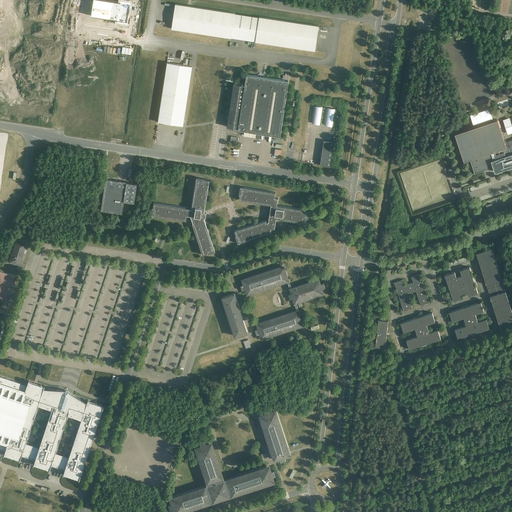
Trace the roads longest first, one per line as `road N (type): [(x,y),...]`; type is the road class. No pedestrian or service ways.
road 1 (unclassified): [(335,471),(400,0)]
road 2 (unclassified): [(383,0),(319,471)]
